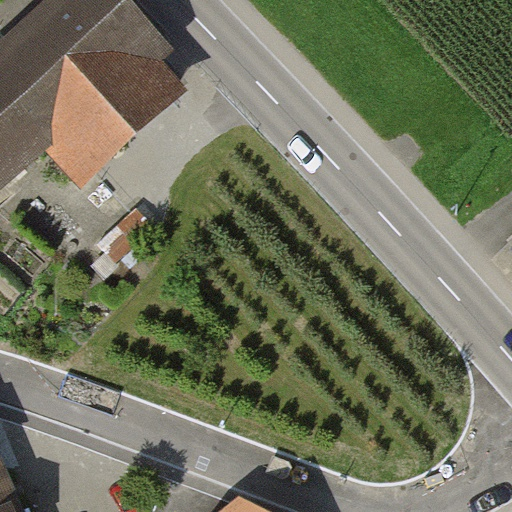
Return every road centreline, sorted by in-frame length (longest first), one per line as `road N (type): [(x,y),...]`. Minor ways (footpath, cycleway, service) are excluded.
road 1 (tertiary): [(174,0),(511,358)]
road 2 (residential): [(0,386),(223,465)]
road 3 (residential): [(223,465),(337,511)]
